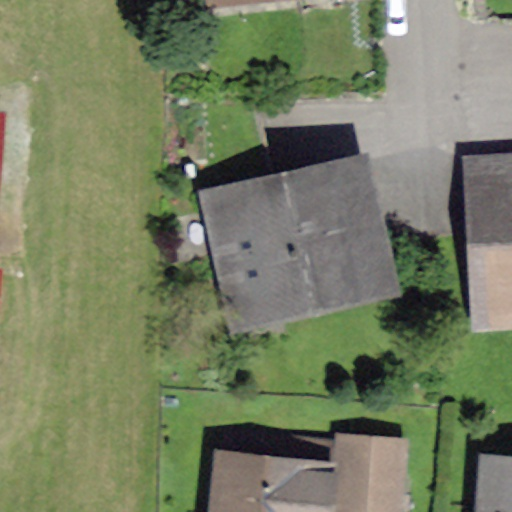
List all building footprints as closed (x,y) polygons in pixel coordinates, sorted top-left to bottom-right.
[(267,197),(248,110),(157,130),(177,217),(224,207),(247,304),(374,275),(359,209),(351,177),(267,197)] [(511,312),(511,168),(479,171),(480,192),(487,314),(511,312)] [(324,511),(326,499),(328,478),(342,479),(345,448),(346,445),(229,435),(219,511),(324,511)] [(342,479),(328,478),(326,499),(340,500),(339,509),(367,511),(393,511),(400,446),(346,441),(346,445),(345,448),(342,479)] [(511,511),(511,473),(497,473),(494,511),(511,511)]
